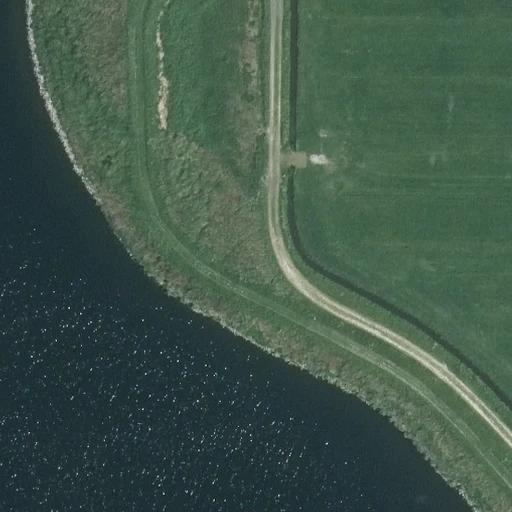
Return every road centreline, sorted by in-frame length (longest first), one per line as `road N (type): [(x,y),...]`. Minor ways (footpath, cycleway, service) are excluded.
road 1 (track): [(273,0),(271,210),(278,251),(319,298),(441,370),(511,443)]
road 2 (track): [(511,161),(271,158)]
